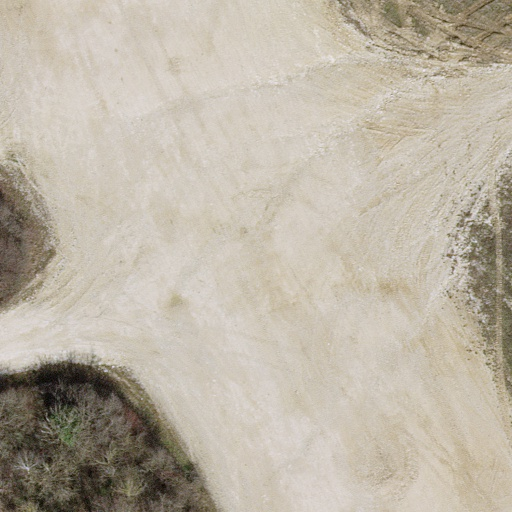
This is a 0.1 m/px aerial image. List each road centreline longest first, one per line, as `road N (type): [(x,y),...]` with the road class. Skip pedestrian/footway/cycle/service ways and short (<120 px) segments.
road 1 (track): [(83,0),(102,49),(213,240),(343,429),(387,511)]
road 2 (track): [(511,110),(438,151),(343,429),(439,511)]
road 3 (track): [(204,0),(213,240)]
road 4 (track): [(0,343),(213,240)]
road 5 (track): [(102,49),(0,117)]
